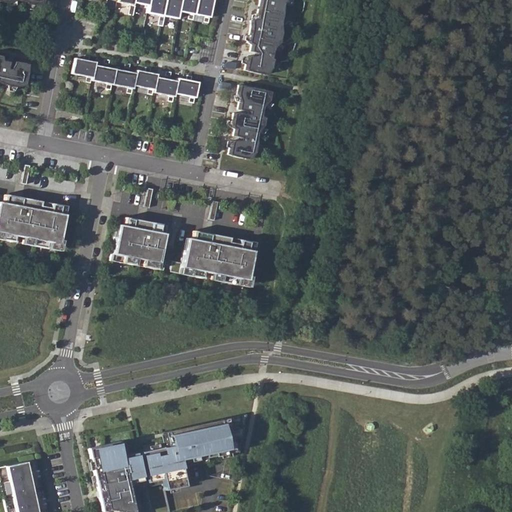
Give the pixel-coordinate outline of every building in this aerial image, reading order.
[(100,0),(100,2),(105,3),(105,0),(116,0),(116,2),(129,4),(127,14),(132,15),(134,6),(131,5),(131,3),(147,6),(145,13),(158,15),(156,25),(161,26),(163,16),(176,18),(177,11),(187,13),(186,19),(191,20),(192,14),(203,16),(202,21),(207,22),(211,0),(100,0)] [(247,57),(245,70),(266,75),(270,67),(272,58),(270,58),(272,49),(278,41),(279,33),(278,22),(280,13),(280,3),(282,0),(258,0),(255,19),(249,21),(250,27),(247,42),(251,44),(249,52),(260,53),(260,57),(255,56),(247,57)] [(82,60),(72,58),(69,74),(85,77),(84,82),(89,83),(89,81),(105,84),(104,89),(109,90),(110,84),(125,87),(124,93),(130,94),(131,86),(147,89),(146,93),(150,94),(151,92),(167,96),(166,101),(171,102),(172,94),(188,97),(187,101),(192,102),(196,82),(189,80),(190,76),(185,75),(184,79),(175,78),(174,81),(154,77),(155,74),(148,73),(149,68),(144,67),(143,72),(134,70),(133,73),(92,65),(93,62),(87,61),(88,56),(83,55),(82,60)] [(0,83),(5,85),(14,87),(23,85),(25,64),(12,62),(8,69),(5,68),(6,62),(0,60),(0,83)] [(230,141),(227,154),(248,159),(252,153),(254,144),(254,133),(261,125),(262,118),(258,116),(259,106),(266,100),(268,92),(260,90),(237,85),(235,94),(238,102),(236,110),(232,113),(230,127),(234,129),(232,136),(239,138),(238,140),(230,141)] [(0,241),(18,245),(19,239),(27,240),(26,246),(50,250),(51,245),(53,245),(52,251),(64,254),(66,244),(64,243),(71,207),(54,204),(52,210),(41,208),(43,202),(3,194),(0,207),(0,241)] [(113,236),(108,261),(138,267),(139,262),(146,263),(145,269),(163,272),(170,237),(167,236),(169,226),(123,217),(119,237),(113,236)] [(182,250),(177,273),(201,277),(202,271),(211,273),(210,280),(236,285),(237,278),(245,279),(252,242),(236,239),(235,245),(226,243),(227,237),(191,230),(187,251),(182,250)] [(245,413),(88,448),(101,511),(109,511),(113,511),(119,508),(120,511),(162,511),(167,511),(163,487),(182,484),(179,462),(238,450),(245,413)] [(35,511),(24,461),(0,466),(0,489),(4,511),(35,511)]
